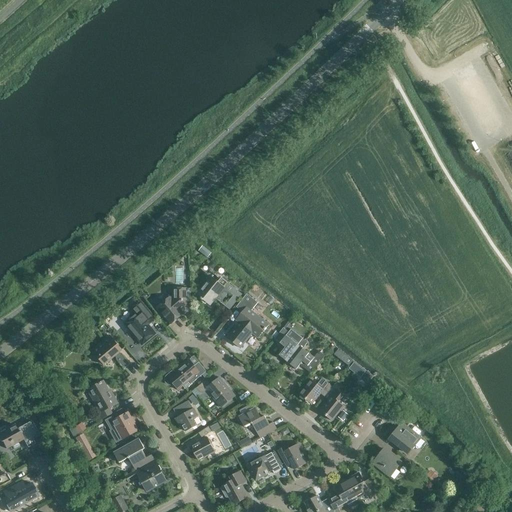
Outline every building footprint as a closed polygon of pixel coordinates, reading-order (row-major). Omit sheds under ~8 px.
[(198,250),(207,257),(211,252),(202,245),(198,250)] [(238,300),(242,294),(221,277),(218,282),(211,276),(197,295),(210,305),(216,297),(222,301),(229,292),(233,296),(225,306),(230,310),(238,300)] [(170,296),(156,308),(170,324),(184,313),(181,310),(187,304),(187,288),(172,288),(172,298),(170,296)] [(269,324),(252,310),(258,303),(247,294),(239,302),(246,308),(236,321),(239,323),(227,338),(240,348),(252,333),(257,338),(269,324)] [(139,317),(127,327),(142,345),(155,334),(147,325),(154,319),(145,307),(139,300),(131,307),(137,314),(136,314),(139,317)] [(109,335),(91,350),(104,364),(114,356),(116,358),(116,359),(124,369),(129,364),(119,352),(121,350),(109,335)] [(303,339),(298,345),(291,340),(292,340),(286,335),(280,343),(285,348),(279,356),(288,362),(305,341),(303,339)] [(309,354),(302,349),(307,343),(305,341),(288,362),(296,369),(302,361),(307,365),(305,369),(311,373),(325,356),(319,352),(314,358),(309,353),(309,354)] [(185,389),(200,377),(206,372),(198,362),(194,366),(189,360),(183,364),(184,365),(173,374),(172,372),(167,376),(165,379),(165,382),(167,384),(170,385),(173,384),(178,390),(183,386),(185,389)] [(332,387),(328,383),(322,378),(317,384),(311,380),(299,395),(311,405),(320,394),(324,397),(335,383),(332,387)] [(206,391),(220,407),(233,396),(219,379),(211,386),(206,380),(195,389),(200,395),(206,391)] [(99,383),(98,381),(91,385),(92,387),(87,390),(99,412),(95,415),(99,421),(112,414),(109,408),(117,403),(110,390),(108,391),(103,381),(99,383)] [(332,421),(344,406),(338,402),(343,395),(337,391),(340,388),(335,383),(324,397),(328,400),(319,411),(332,421)] [(194,406),(198,404),(193,395),(189,397),(194,406)] [(186,432),(197,425),(194,419),(198,416),(194,408),(192,409),(188,401),(173,409),(177,417),(175,419),(180,428),(183,426),(186,432)] [(252,423),(260,439),(277,430),(273,422),(269,424),(265,416),(261,418),(256,409),(239,418),(244,427),(252,423)] [(121,440),(138,430),(128,413),(119,418),(117,414),(105,420),(111,431),(110,431),(116,442),(121,440)] [(39,432),(32,420),(16,428),(14,424),(6,429),(4,426),(0,428),(0,441),(0,442),(2,442),(6,449),(23,439),(24,441),(39,432)] [(73,435),(87,429),(84,423),(70,429),(73,435)] [(409,455),(421,439),(403,424),(390,440),(409,455)] [(201,438),(211,431),(208,426),(198,433),(201,438)] [(88,460),(97,456),(84,432),(75,437),(88,460)] [(249,436),(240,442),(243,447),(253,442),(249,436)] [(198,461),(215,451),(207,437),(190,447),(198,461)] [(135,471),(154,460),(150,453),(145,456),(142,450),(144,449),(139,439),(114,454),(119,463),(127,458),(135,471)] [(294,470),(309,462),(302,449),(300,451),(297,445),(287,450),(285,447),(277,451),(285,465),(290,462),(294,470)] [(390,477),(402,463),(385,450),(374,464),(390,477)] [(253,462),(247,466),(255,480),(272,471),(274,474),(281,470),(271,452),(265,456),(265,455),(253,461),(253,462)] [(154,460),(135,471),(124,477),(127,483),(139,476),(147,491),(166,481),(154,460)] [(435,481),(439,476),(431,470),(427,475),(435,481)] [(239,486),(246,482),(240,471),(229,477),(231,482),(221,488),(221,489),(226,497),(227,498),(229,496),(233,504),(246,497),(239,486)] [(371,498),(379,493),(372,481),(366,485),(358,473),(346,479),(357,499),(368,493),(371,498)] [(0,485),(9,481),(5,474),(0,476),(0,485)] [(340,511),(339,510),(357,499),(346,479),(334,486),(339,496),(329,502),(334,511),(340,511)] [(6,498),(3,499),(10,511),(16,508),(38,496),(31,484),(22,489),(19,483),(3,492),(6,498)] [(117,511),(122,511),(128,509),(120,495),(111,501),(117,511)] [(317,496),(305,503),(308,509),(307,511),(334,511),(329,502),(327,499),(321,502),(317,496)]
